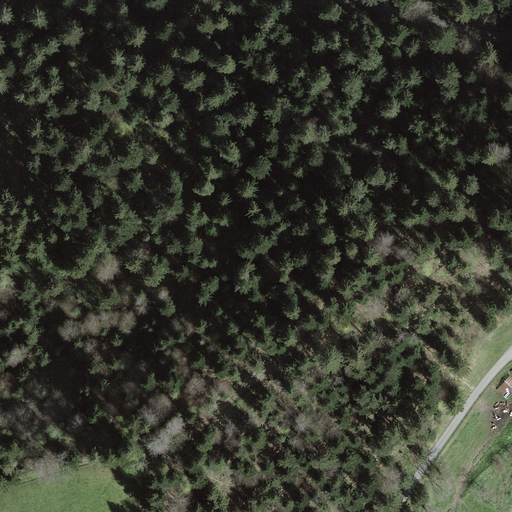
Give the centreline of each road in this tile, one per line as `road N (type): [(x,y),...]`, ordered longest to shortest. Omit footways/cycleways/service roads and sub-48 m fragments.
road 1 (track): [(511,228),(405,267),(325,313),(276,369),(179,449),(32,482),(0,497)]
road 2 (track): [(502,230),(373,223),(266,245),(186,282),(0,270)]
road 3 (track): [(511,351),(395,511)]
road 4 (track): [(335,0),(511,40)]
